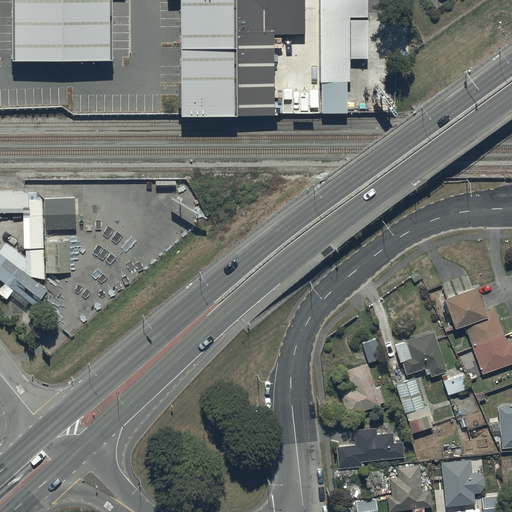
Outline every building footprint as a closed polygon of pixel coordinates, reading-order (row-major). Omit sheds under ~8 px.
[(11,0),(11,59),(112,59),(112,0),(11,0)] [(180,0),(181,114),(236,113),(235,0),(180,0)] [(349,0),(303,0),(307,82),(353,80),(349,0)] [(0,282),(1,283),(0,284),(0,290),(6,295),(9,291),(32,308),(48,287),(32,275),(43,275),(44,186),(0,185),(0,209),(24,210),(24,255),(7,241),(0,249),(0,282)] [(157,216),(188,236),(204,212),(178,195),(167,212),(162,208),(157,216)] [(47,232),(75,231),(74,200),(46,201),(47,232)] [(68,243),(46,244),(48,275),(70,275),(68,243)] [(483,311),(474,286),(441,299),(452,329),(462,325),(480,373),(511,360),(511,344),(511,341),(505,343),(492,307),(483,311)] [(446,370),(434,332),(394,345),(400,361),(402,360),(406,373),(424,367),(427,374),(430,373),(431,375),(446,370)] [(375,338),(362,343),(368,362),(382,357),(375,338)] [(367,363),(346,369),(352,387),(339,391),(347,415),(380,405),(379,403),(384,402),(379,386),(375,388),(367,363)] [(464,373),(443,380),(448,394),(468,387),(464,373)] [(415,377),(395,384),(405,412),(406,412),(412,433),(434,425),(427,405),(424,406),(415,377)] [(511,404),(498,406),(499,423),(492,423),(493,430),(500,430),(501,447),(511,446),(511,404)] [(355,444),(336,446),(338,467),(364,465),(364,460),(404,457),(403,441),(393,442),(393,432),(376,433),(376,428),(354,429),(355,444)] [(471,459),(441,462),(446,506),(475,503),(474,493),(480,492),(481,492),(481,491),(482,491),(482,490),(483,489),(484,488),(484,487),(485,486),(485,485),(485,484),(485,483),(485,482),(485,481),(485,480),(485,479),(484,478),(484,477),(483,476),(482,475),(482,474),(481,474),(481,473),(480,473),(479,473),(479,472),(478,472),(477,472),(477,471),(471,472),(471,459)] [(422,491),(419,464),(411,465),(410,463),(405,464),(405,465),(396,466),(398,477),(389,477),(391,495),(387,496),(389,511),(412,509),(412,511),(424,511),(424,507),(431,506),(430,490),(422,491)] [(501,511),(500,495),(482,497),(483,511),(501,511)] [(377,511),(376,498),(356,500),(357,511),(377,511)]
